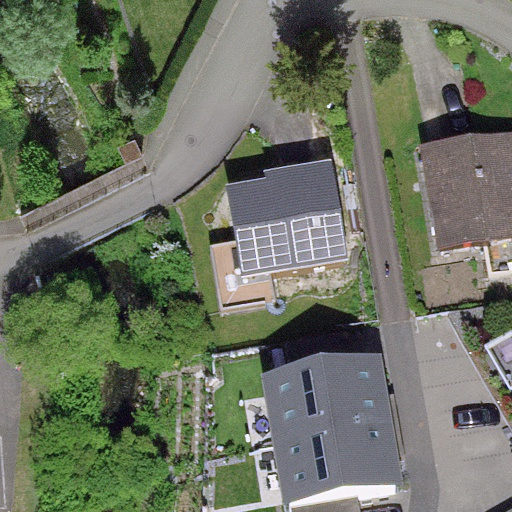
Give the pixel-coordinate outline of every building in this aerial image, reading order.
[(511,131),(422,144),(438,249),(511,237),(511,131)] [(225,183),(240,277),(348,260),(332,158),(265,168),(266,177),(225,183)] [(262,372),(273,438),(392,419),(382,353),(262,372)] [(403,482),(392,419),(273,438),(283,502),(290,500),(357,489),(403,482)] [(361,511),(357,489),(290,500),(292,511),(361,511)]
